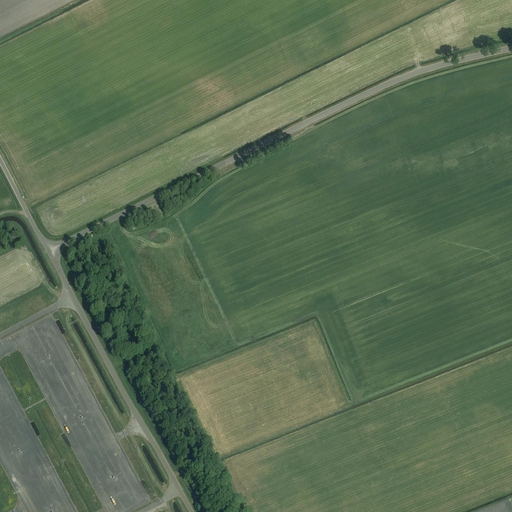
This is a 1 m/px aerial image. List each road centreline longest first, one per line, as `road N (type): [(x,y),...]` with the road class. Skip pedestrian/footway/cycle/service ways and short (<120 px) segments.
road 1 (unclassified): [(48,250),(400,77),(511,48)]
road 2 (unclassified): [(191,511),(48,250)]
